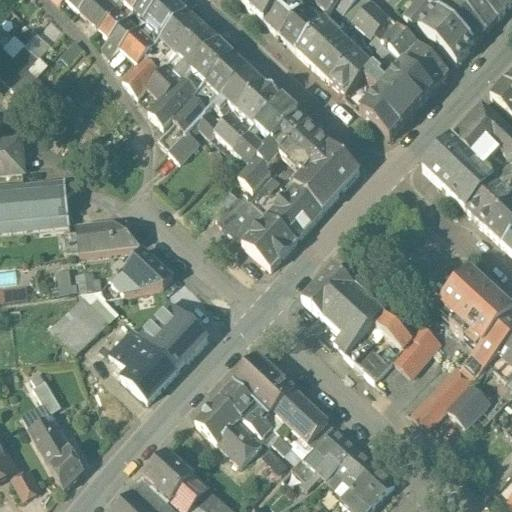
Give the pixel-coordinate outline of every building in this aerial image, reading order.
[(82,0),(81,0),(69,0),(66,4),(71,9),(68,12),(72,17),(76,13),(79,17),(95,0),(82,0)] [(95,0),(79,17),(99,35),(117,16),(109,9),(116,2),(123,9),(124,10),(132,0),(95,0)] [(166,0),(153,0),(134,19),(128,25),(110,45),(101,54),(110,65),(145,29),(146,27),(170,3),(166,0)] [(132,0),(124,10),(123,9),(117,16),(123,20),(129,14),(134,19),(153,0),(132,0)] [(231,0),(263,29),(264,29),(287,2),(286,1),(285,0),(231,0)] [(287,2),(264,29),(280,44),(307,11),(316,0),(286,0),(286,1),(287,2)] [(316,0),(307,11),(280,44),(296,58),(323,27),(334,14),(346,0),(316,0)] [(346,0),(334,14),(343,22),(362,0),(346,0)] [(362,0),(343,22),(352,30),(371,8),(362,0)] [(452,0),(451,0),(418,0),(422,3),(432,13),(439,5),(444,9),(449,3),(450,3),(452,0)] [(498,25),(470,0),(462,0),(462,1),(459,0),(451,0),(452,0),(450,3),(487,38),(498,25)] [(511,9),(511,0),(470,0),(498,25),(511,9)] [(146,27),(145,29),(162,45),(187,19),(170,3),(146,27)] [(432,13),(422,3),(404,22),(419,36),(436,16),(432,13)] [(450,3),(449,3),(444,9),(437,17),(436,17),(474,51),(487,38),(450,3)] [(371,8),(352,30),(361,37),(380,17),(371,8)] [(117,16),(99,35),(110,45),(128,25),(123,20),(117,16)] [(474,51),(436,17),(437,17),(436,16),(419,36),(457,71),(474,51)] [(380,17),(361,37),(371,45),(374,42),(382,33),(390,25),(380,17)] [(204,34),(187,19),(162,45),(156,51),(137,70),(123,86),(138,104),(147,94),(178,61),(204,34)] [(323,27),(296,58),(312,73),(339,42),(323,27)] [(448,80),(398,33),(390,42),(382,33),(374,42),(377,45),(399,66),(433,97),(448,80)] [(183,85),(190,77),(219,48),(204,34),(178,61),(147,94),(160,107),(183,85)] [(138,35),(120,54),(137,70),(156,51),(138,35)] [(4,52),(15,61),(26,48),(15,39),(4,52)] [(339,42),(312,73),(329,89),(356,57),(359,54),(353,43),(347,49),(339,42)] [(382,64),(379,66),(390,76),(393,73),(399,66),(377,45),(369,52),(382,64)] [(76,47),(60,62),(66,69),(82,54),(76,47)] [(190,77),(205,89),(206,90),(234,62),(219,48),(190,77)] [(25,51),(0,79),(0,83),(12,94),(29,75),(38,64),(25,51)] [(3,54),(0,57),(0,74),(11,62),(3,54)] [(356,57),(329,89),(346,104),(363,85),(373,73),(372,72),(363,63),(356,57)] [(369,57),(363,63),(372,72),(375,69),(369,57)] [(234,62),(206,90),(205,89),(197,98),(198,99),(171,126),(175,130),(185,140),(207,118),(214,111),(220,104),(221,105),(249,76),(234,62)] [(399,66),(393,73),(398,76),(386,90),(378,83),(381,80),(373,73),(363,85),(377,98),(359,118),(390,146),(433,98),(433,97),(399,66)] [(99,76),(93,67),(83,78),(92,85),(99,76)] [(29,75),(12,94),(29,110),(46,92),(29,75)] [(283,108),(249,76),(221,105),(220,104),(214,111),(224,120),(231,113),(236,118),(222,133),(215,140),(216,141),(235,159),(283,108)] [(197,98),(183,85),(160,107),(148,119),(163,134),(171,126),(198,99),(197,98)] [(511,94),(505,87),(491,102),(511,122),(511,94)] [(55,108),(42,122),(50,130),(63,116),(55,108)] [(283,108),(235,159),(234,160),(250,174),(263,159),(264,160),(298,122),(283,108)] [(511,169),(511,139),(482,112),(467,128),(470,132),(472,130),(498,154),(511,171),(511,169)] [(168,158),(180,169),(199,149),(192,143),(199,135),(211,146),(216,141),(215,140),(222,133),(207,118),(185,140),(168,158)] [(265,161),(239,189),(253,202),(280,173),(275,168),(282,160),(309,132),(298,122),(264,160),(265,161)] [(498,154),(472,130),(470,132),(467,128),(451,144),(496,185),(511,171),(498,154)] [(175,130),(158,148),(168,158),(185,140),(175,130)] [(330,152),(309,132),(282,160),(296,173),(291,175),(287,179),(289,181),(292,183),(294,181),(299,185),(303,180),(304,181),(330,152)] [(100,143),(85,159),(95,168),(110,152),(100,143)] [(511,200),(496,185),(451,144),(423,175),(485,234),(511,206),(511,205),(511,200)] [(0,179),(23,177),(20,145),(0,147),(0,179)] [(330,152),(304,181),(303,180),(299,185),(293,191),(295,193),(323,219),(359,179),(330,152)] [(511,169),(511,171),(496,185),(511,200),(511,169)] [(282,176),(274,185),(279,190),(289,181),(287,179),(286,179),(282,176)] [(67,185),(0,191),(0,238),(70,232),(67,201),(75,193),(67,185)] [(272,187),(250,210),(267,224),(268,224),(288,202),(272,187)] [(323,219),(295,193),(288,202),(268,224),(296,249),(323,219)] [(228,197),(208,219),(217,227),(237,205),(228,197)] [(250,210),(244,204),(220,230),(243,251),(267,224),(250,210)] [(511,206),(485,234),(502,251),(511,240),(511,206)] [(296,249),(268,224),(267,224),(243,251),(271,276),(296,249)] [(114,229),(76,234),(79,261),(139,254),(140,253),(114,229)] [(511,240),(502,251),(504,252),(511,259),(511,240)] [(143,257),(111,289),(124,301),(124,302),(164,294),(173,285),(143,257)] [(334,271),(302,305),(323,325),(354,291),(334,271)] [(60,296),(99,294),(98,276),(74,277),(74,274),(58,275),(60,296)] [(511,319),(470,281),(439,313),(440,314),(439,314),(454,328),(450,333),(464,346),(469,341),(482,354),(460,377),(473,389),(489,373),(511,347),(511,319)] [(0,293),(0,305),(29,304),(28,291),(0,293)] [(412,346),(354,291),(323,325),(328,329),(322,337),(344,360),(374,388),(386,374),(412,346)] [(84,303),(58,328),(64,335),(57,341),(75,360),(108,329),(84,303)] [(208,346),(164,305),(161,305),(133,335),(152,354),(178,378),(208,346)] [(412,346),(420,353),(430,341),(422,334),(412,346)] [(133,335),(109,360),(128,379),(152,354),(133,335)] [(511,347),(489,373),(505,389),(511,381),(511,347)] [(178,378),(152,354),(128,379),(121,386),(148,410),(178,378)] [(291,393),(258,363),(233,388),(255,410),(269,423),(273,420),(269,416),(291,393)] [(386,374),(374,388),(385,397),(397,384),(386,374)] [(39,378),(30,383),(36,393),(44,388),(39,378)] [(450,385),(416,421),(431,435),(447,417),(465,398),(450,385)] [(36,393),(33,395),(48,419),(60,412),(45,387),(44,388),(36,393)] [(255,410),(233,388),(220,403),(241,425),(255,410)] [(471,392),(447,417),(465,434),(489,409),(471,392)] [(328,428),(294,396),(274,418),(308,450),(328,428)] [(241,425),(220,403),(196,429),(241,474),(262,452),(238,428),(241,425)] [(269,423),(255,410),(241,425),(265,448),(272,441),(269,438),(273,434),(265,427),(269,423)] [(84,478),(52,423),(28,436),(64,498),(84,478)] [(281,431),(276,437),(283,445),(289,439),(281,431)] [(337,436),(306,468),(316,477),(347,445),(337,436)] [(283,445),(275,452),(284,461),(291,453),(283,445)] [(316,477),(310,484),(314,489),(321,481),(326,487),(357,455),(347,445),(316,477)] [(0,449),(0,483),(15,475),(0,449)] [(357,455),(326,487),(344,503),(375,471),(357,455)] [(207,494),(167,459),(145,485),(174,511),(191,511),(195,508),(207,494)] [(344,503),(340,507),(345,511),(374,511),(395,490),(375,471),(344,503)] [(39,498),(26,476),(12,484),(25,506),(39,498)] [(511,481),(495,500),(503,507),(511,497),(511,481)] [(167,511),(143,489),(121,511),(167,511)] [(228,511),(207,494),(195,508),(199,511),(228,511)]
